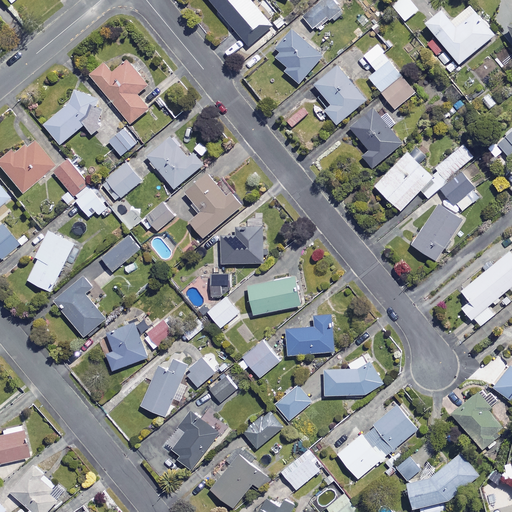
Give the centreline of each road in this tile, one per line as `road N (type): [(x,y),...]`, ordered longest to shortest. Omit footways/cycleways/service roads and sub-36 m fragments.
road 1 (residential): [(435,367),(415,325),(146,0)]
road 2 (residential): [(0,323),(156,511)]
road 3 (residential): [(0,83),(100,0)]
